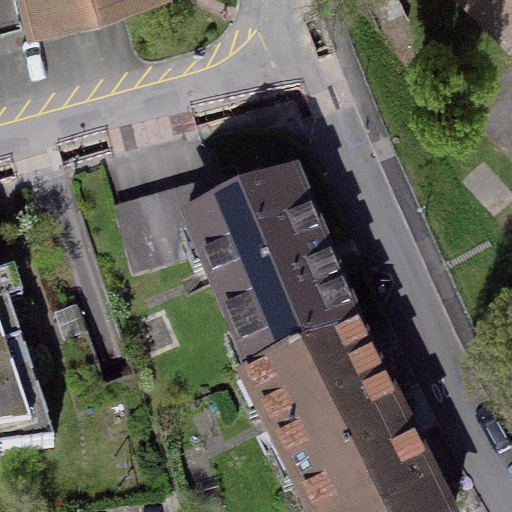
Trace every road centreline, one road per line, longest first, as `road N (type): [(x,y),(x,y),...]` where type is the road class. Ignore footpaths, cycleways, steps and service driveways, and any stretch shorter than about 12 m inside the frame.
road 1 (residential): [(0,157),(311,62)]
road 2 (residential): [(511,496),(400,274)]
road 3 (residential): [(400,274),(311,62)]
